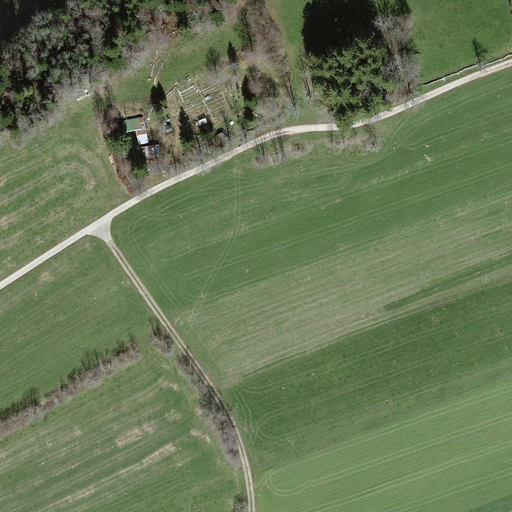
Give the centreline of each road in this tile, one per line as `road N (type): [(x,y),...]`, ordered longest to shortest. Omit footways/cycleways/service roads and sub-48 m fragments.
road 1 (track): [(0,285),(134,200),(267,136),(367,120),(511,61)]
road 2 (track): [(96,223),(219,400),(243,457),(251,511)]
